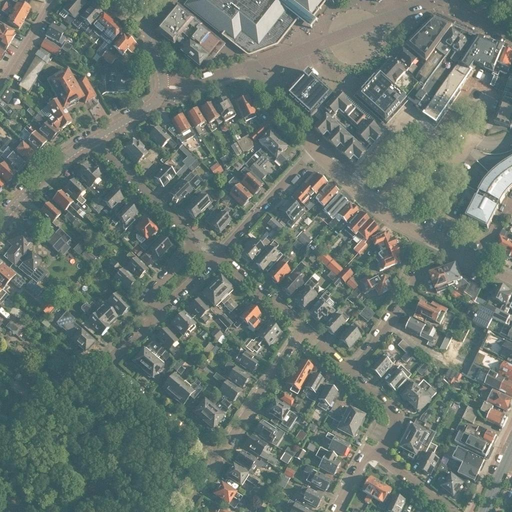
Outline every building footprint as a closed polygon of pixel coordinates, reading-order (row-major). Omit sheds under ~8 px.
[(12,11),(24,18),(30,7),(18,0),(12,11)] [(68,25),(73,18),(77,13),(76,12),(85,2),(82,0),(70,0),(63,9),(68,14),(63,20),(68,25)] [(224,31),(249,51),(274,41),(301,7),(309,14),(320,0),(376,0),(378,2),(379,0),(192,0),(190,4),(224,31)] [(100,12),(92,5),(86,12),(85,11),(80,17),(78,15),(71,23),(78,29),(80,27),(85,31),(90,25),(100,12)] [(178,5),(157,29),(174,43),(176,40),(182,33),(193,19),(194,18),(178,5)] [(18,28),(24,18),(12,11),(6,21),(18,28)] [(102,14),(93,26),(91,24),(84,33),(89,37),(94,31),(99,36),(102,33),(111,22),(102,14)] [(426,62),(452,25),(433,16),(405,44),(423,60),(426,62)] [(193,19),(182,33),(191,41),(190,41),(208,56),(220,41),(193,19)] [(0,37),(10,43),(15,34),(3,26),(4,25),(0,22),(0,37)] [(111,22),(102,33),(99,36),(104,40),(98,47),(101,49),(97,53),(100,56),(101,55),(110,44),(112,46),(116,42),(112,39),(120,29),(111,22)] [(60,28),(51,23),(45,35),(61,44),(64,39),(60,37),(63,30),(60,28)] [(445,58),(464,30),(454,26),(437,50),(436,49),(433,54),(429,60),(415,77),(421,82),(408,99),(413,102),(445,58)] [(476,36),(464,30),(445,58),(413,102),(417,105),(415,107),(423,112),(439,90),(441,87),(456,63),(476,36)] [(200,65),(208,56),(190,41),(191,41),(182,33),(176,40),(182,45),(180,48),(185,52),(184,54),(190,59),(191,58),(200,65)] [(114,55),(118,51),(122,54),(128,47),(132,49),(135,45),(123,34),(116,42),(112,46),(110,44),(101,55),(111,63),(117,57),(114,55)] [(424,113),(423,114),(436,123),(437,121),(439,118),(440,117),(439,117),(441,115),(442,114),(442,113),(444,111),(445,109),(445,108),(446,106),(447,106),(449,103),(453,97),(455,95),(459,89),(461,87),(461,86),(460,85),(462,83),(463,84),(463,83),(463,82),(466,78),(467,76),(472,70),(471,69),(472,66),(474,63),(476,64),(476,65),(478,65),(483,67),(482,67),(484,68),(484,67),(488,69),(487,69),(488,70),(489,69),(492,71),(493,71),(503,48),(503,47),(502,46),(501,47),(495,45),(496,43),(495,43),(494,42),(493,43),(490,42),(490,41),(488,41),(485,39),(484,39),(483,39),(482,39),(477,37),(477,36),(476,35),(476,36),(476,37),(462,58),(456,68),(456,67),(451,73),(449,76),(449,77),(445,82),(441,87),(439,90),(439,91),(424,113)] [(10,43),(0,37),(0,49),(4,52),(10,43)] [(41,45),(56,55),(60,49),(45,39),(41,45)] [(65,41),(61,47),(67,52),(72,45),(65,41)] [(41,47),(34,56),(46,63),(51,54),(41,47)] [(417,58),(405,47),(397,57),(408,67),(408,68),(412,72),(417,67),(413,63),(417,58)] [(490,85),(493,86),(500,71),(506,74),(511,59),(511,51),(503,48),(493,71),(492,74),(494,75),(490,85)] [(34,56),(31,61),(42,68),(46,63),(34,56)] [(418,83),(391,58),(383,67),(384,68),(380,72),(406,96),(418,83)] [(31,61),(28,67),(39,73),(42,68),(31,61)] [(115,69),(115,64),(105,65),(107,92),(112,91),(112,93),(129,92),(128,70),(115,71),(115,69)] [(28,67),(25,72),(36,79),(36,78),(39,73),(28,67)] [(63,108),(82,97),(85,102),(95,96),(84,77),(74,83),(67,70),(47,81),(57,98),(63,108)] [(25,72),(22,77),(33,84),(36,79),(25,72)] [(287,96),(310,117),(327,100),(332,94),(308,72),(287,96)] [(385,120),(406,97),(379,73),(359,96),(385,120)] [(511,75),(510,75),(504,92),(510,94),(508,100),(504,98),(502,103),(501,102),(494,122),(510,128),(511,123),(511,75)] [(22,77),(19,82),(30,89),(33,84),(22,77)] [(33,84),(37,87),(42,84),(36,78),(36,79),(33,84)] [(19,82),(17,85),(25,90),(30,89),(19,82)] [(13,93),(5,86),(0,95),(0,99),(6,105),(13,93)] [(323,137),(328,141),(336,148),(336,149),(341,153),(350,160),(349,161),(355,166),(359,161),(359,160),(366,152),(367,153),(375,143),(375,142),(383,134),(370,122),(370,121),(365,117),(364,117),(356,110),(357,109),(352,105),(351,105),(338,93),(335,96),(332,94),(327,100),(328,101),(328,104),(326,106),(328,108),(326,111),(325,110),(321,115),(323,118),(316,127),(313,124),(312,126),(323,136),(323,137)] [(45,120),(47,121),(58,131),(71,121),(63,108),(57,98),(54,100),(53,99),(52,98),(50,97),(47,99),(47,101),(47,103),(48,103),(47,104),(51,111),(43,118),(45,120)] [(215,104),(224,121),(234,115),(232,112),(233,111),(225,98),(215,104)] [(253,113),(247,98),(236,103),(242,117),(243,117),(245,121),(252,118),(255,120),(259,124),(262,121),(257,115),(254,116),(253,113)] [(0,108),(9,116),(13,112),(0,100),(0,106),(1,108),(0,108)] [(200,109),(208,123),(215,119),(217,123),(221,121),(211,103),(200,109)] [(43,126),(39,131),(50,140),(58,131),(47,121),(45,120),(43,118),(37,113),(29,106),(26,110),(33,118),(43,126)] [(187,114),(199,134),(203,132),(199,125),(204,121),(197,108),(187,114)] [(172,124),(167,130),(174,137),(177,136),(182,144),(187,141),(195,136),(190,127),(182,114),(181,115),(179,114),(170,119),(170,121),(172,124)] [(268,128),(267,128),(263,123),(248,136),(251,142),(251,143),(253,141),(268,128)] [(26,141),(37,150),(46,140),(38,133),(35,131),(31,127),(28,124),(21,132),(23,134),(19,138),(24,143),(26,141)] [(166,141),(172,148),(176,144),(157,126),(148,135),(161,147),(166,141)] [(257,140),(263,145),(257,151),(261,155),(278,137),(269,128),(257,140)] [(253,146),(252,145),(251,143),(251,142),(248,136),(247,134),(235,141),(244,154),(253,146)] [(1,141),(2,142),(7,146),(11,141),(6,135),(1,141)] [(255,161),(248,168),(260,179),(266,173),(260,167),(272,155),(281,164),(288,157),(282,151),(287,145),(278,137),(261,155),(255,161)] [(151,164),(150,162),(159,153),(152,146),(146,151),(133,139),(123,149),(137,163),(136,163),(144,171),(151,164)] [(11,146),(27,161),(35,153),(20,140),(16,145),(14,143),(11,146)] [(243,154),(235,141),(229,144),(237,157),(243,154)] [(24,162),(13,152),(11,150),(5,157),(0,152),(0,158),(4,162),(5,161),(16,171),(24,162)] [(182,161),(188,167),(196,159),(195,158),(194,159),(189,154),(182,161)] [(224,165),(228,162),(225,156),(220,158),(224,165)] [(244,164),(248,168),(255,161),(251,157),(244,164)] [(511,157),(507,161),(501,164),(495,169),(490,174),(485,179),(481,185),(477,192),(479,192),(476,197),(475,196),(465,217),(487,228),(500,202),(504,196),(508,191),(511,187),(511,157)] [(14,172),(4,162),(0,158),(0,175),(6,181),(14,172)] [(196,159),(188,167),(192,171),(200,163),(196,159)] [(81,171),(78,174),(82,178),(81,178),(89,186),(87,188),(97,198),(99,196),(104,191),(100,186),(99,187),(94,182),(101,176),(94,169),(92,170),(86,164),(80,170),(81,171)] [(165,165),(153,177),(162,186),(180,168),(176,164),(170,170),(165,165)] [(240,181),(253,193),(254,192),(255,193),(259,189),(258,188),(262,184),(244,167),(240,171),(245,176),(240,181)] [(191,189),(190,189),(192,187),(194,190),(203,181),(196,174),(194,176),(190,172),(169,193),(178,202),(191,189)] [(314,172),(292,195),(304,207),(314,197),(313,196),(326,182),(314,172)] [(64,189),(77,201),(75,204),(77,205),(84,211),(88,207),(84,202),(85,200),(81,196),(81,194),(85,190),(73,179),(64,189)] [(229,183),(234,188),(229,194),(242,205),(243,204),(244,205),(248,201),(247,200),(250,196),(232,179),(229,183)] [(336,191),(328,183),(317,195),(317,196),(314,199),(313,198),(304,207),(307,210),(315,201),(317,202),(322,207),(336,191)] [(61,190),(60,190),(52,199),(64,210),(69,205),(73,209),(77,205),(75,204),(61,190)] [(98,213),(101,210),(106,205),(111,210),(112,209),(114,212),(123,203),(120,201),(122,199),(113,190),(103,200),(99,196),(97,198),(90,205),(98,213)] [(192,203),(185,210),(189,213),(189,215),(191,217),(193,217),(194,218),(201,211),(203,211),(204,209),(204,207),(205,207),(208,209),(211,206),(209,203),(211,200),(203,192),(196,198),(194,196),(190,201),(192,203)] [(220,198),(226,203),(231,198),(225,193),(220,198)] [(335,213),(347,201),(338,193),(324,208),(324,209),(322,211),(331,219),(335,216),(334,215),(335,213)] [(288,199),(278,210),(280,211),(279,212),(283,216),(284,215),(289,219),(286,223),(291,227),(303,213),(301,211),(300,210),(297,207),(288,199)] [(55,220),(60,214),(48,203),(40,212),(57,227),(60,224),(55,220)] [(120,220),(123,223),(123,224),(123,227),(125,230),(135,219),(133,217),(137,212),(127,203),(111,221),(115,225),(120,220)] [(348,203),(337,215),(346,222),(357,211),(348,203)] [(205,219),(210,223),(219,231),(230,219),(224,214),(229,209),(225,206),(218,215),(212,210),(205,219)] [(68,211),(63,216),(77,229),(81,224),(68,211)] [(354,235),(357,233),(368,220),(358,212),(347,225),(345,224),(342,227),(352,237),(354,235)] [(326,224),(331,229),(338,221),(333,217),(326,224)] [(137,239),(142,243),(140,245),(145,250),(157,237),(154,234),(156,232),(155,231),(156,230),(144,219),(143,220),(142,219),(139,222),(140,223),(135,229),(138,231),(136,233),(136,237),(137,239)] [(377,229),(368,220),(357,233),(354,235),(360,240),(355,245),(360,250),(366,243),(365,242),(377,229)] [(277,223),(271,229),(276,233),(281,226),(277,223)] [(27,276),(28,276),(32,279),(37,283),(45,273),(37,266),(37,265),(42,259),(31,251),(30,252),(27,249),(32,243),(30,242),(35,237),(19,225),(7,241),(12,245),(6,253),(6,258),(14,265),(19,259),(23,262),(18,268),(27,275),(27,276)] [(70,246),(66,242),(55,232),(49,227),(42,236),(47,240),(46,241),(57,251),(58,250),(63,255),(70,246)] [(59,227),(55,232),(66,242),(70,238),(59,227)] [(506,232),(502,230),(492,249),(504,255),(511,241),(503,237),(506,232)] [(295,238),(305,247),(311,241),(301,231),(299,233),(295,238)] [(387,232),(376,236),(376,237),(370,239),(372,246),(377,244),(380,252),(395,246),(392,238),(390,238),(387,232)] [(242,252),(251,260),(271,239),(267,235),(259,245),(251,238),(246,244),(248,246),(242,252)] [(145,254),(148,257),(153,253),(158,258),(171,244),(167,241),(166,242),(161,237),(145,254)] [(296,238),(292,243),(298,248),(302,244),(296,238)] [(273,240),(253,262),(257,265),(256,267),(259,270),(261,269),(262,270),(264,269),(267,271),(281,255),(278,252),(277,254),(272,250),(277,244),(273,240)] [(142,252),(136,246),(132,251),(138,257),(142,252)] [(398,254),(395,246),(380,252),(373,258),(378,263),(376,264),(379,271),(399,262),(396,255),(398,254)] [(95,257),(86,249),(81,254),(90,262),(95,257)] [(323,251),(317,258),(321,261),(327,255),(323,251)] [(147,269),(131,254),(129,252),(125,255),(127,257),(131,261),(124,269),(132,276),(135,274),(138,278),(147,269)] [(305,257),(312,263),(316,259),(309,252),(305,257)] [(148,257),(145,254),(140,259),(147,266),(152,261),(148,257)] [(282,265),(288,259),(284,256),(267,275),(277,283),(288,271),(282,265)] [(118,273),(113,278),(126,290),(135,281),(115,262),(112,266),(118,273)] [(299,272),(304,266),(299,262),(286,277),(288,279),(281,287),(290,295),(302,283),(296,278),(301,273),(299,272)] [(0,287),(5,292),(9,295),(11,292),(4,286),(9,279),(19,287),(24,281),(2,263),(0,265),(0,287)] [(451,287),(474,301),(476,296),(481,286),(461,276),(459,277),(454,264),(442,268),(449,288),(451,287)] [(338,265),(332,271),(336,275),(342,269),(338,265)] [(341,280),(344,283),(352,274),(345,267),(336,276),(341,280)] [(437,293),(449,288),(442,268),(430,273),(437,293)] [(335,287),(341,280),(336,276),(330,283),(335,287)] [(361,285),(371,279),(369,276),(359,281),(361,285)] [(378,294),(390,288),(383,276),(377,280),(376,277),(371,279),(361,285),(360,285),(363,290),(364,293),(374,287),(378,294)] [(237,304),(227,294),(232,290),(220,277),(211,285),(233,308),(237,304)] [(306,287),(295,299),(304,308),(315,295),(310,290),(317,282),(311,277),(303,285),(306,287)] [(41,290),(39,288),(30,280),(26,285),(37,295),(41,290)] [(511,300),(511,291),(497,284),(490,299),(503,305),(502,306),(499,311),(505,315),(509,308),(511,300)] [(215,306),(220,301),(232,312),(234,309),(233,308),(211,285),(203,293),(215,306)] [(355,289),(351,293),(356,297),(360,293),(355,289)] [(463,295),(453,289),(450,294),(460,300),(463,295)] [(118,293),(113,297),(109,293),(108,294),(104,290),(100,294),(120,314),(129,306),(121,298),(122,297),(118,293)] [(321,316),(325,320),(335,310),(330,306),(333,302),(327,297),(328,296),(327,295),(329,293),(325,290),(322,293),(317,298),(318,299),(314,304),(315,305),(309,312),(318,320),(321,316)] [(347,300),(351,304),(355,300),(351,296),(347,300)] [(474,301),(483,305),(486,301),(476,296),(474,301)] [(48,298),(39,308),(47,315),(56,304),(48,298)] [(189,307),(205,323),(209,319),(204,314),(208,310),(197,298),(189,307)] [(421,301),(413,317),(424,322),(426,317),(439,323),(447,307),(432,300),(430,305),(421,301)] [(87,313),(91,318),(88,321),(85,319),(81,324),(92,334),(96,330),(100,335),(109,326),(107,325),(96,313),(89,306),(89,305),(86,302),(81,307),(81,309),(85,313),(87,313)] [(89,306),(96,313),(107,325),(116,317),(104,305),(99,310),(92,302),(89,305),(89,306)] [(250,305),(233,325),(235,327),(237,327),(239,325),(243,320),(248,325),(247,327),(253,332),(260,324),(258,321),(260,319),(257,316),(260,313),(250,305)] [(480,305),(477,312),(492,319),(496,310),(486,306),(485,308),(480,305)] [(359,314),(367,320),(373,313),(365,306),(359,314)] [(332,333),(333,334),(344,322),(348,318),(342,312),(339,310),(324,326),(327,329),(327,331),(330,333),(332,333)] [(511,315),(511,317),(505,315),(499,311),(496,310),(492,319),(508,326),(510,322),(511,322),(511,315)] [(64,333),(71,339),(84,351),(93,341),(80,330),(81,329),(74,322),(76,320),(66,311),(55,322),(65,331),(64,333)] [(195,327),(193,325),(195,324),(184,312),(172,323),(183,335),(188,331),(189,332),(195,327)] [(511,342),(511,328),(508,326),(492,319),(477,312),(472,323),(478,325),(491,332),(511,342)] [(224,313),(219,318),(227,327),(232,323),(224,313)] [(27,329),(22,325),(13,317),(9,322),(21,332),(23,333),(27,329)] [(429,335),(433,327),(425,323),(424,325),(411,318),(406,329),(428,340),(430,336),(429,335)] [(44,319),(40,323),(46,328),(49,324),(44,319)] [(18,336),(21,332),(9,322),(5,326),(18,336)] [(256,354),(261,348),(256,345),(261,339),(268,345),(279,332),(268,323),(252,341),(248,338),(241,347),(254,356),(256,354)] [(347,347),(348,347),(363,331),(353,323),(338,339),(343,342),(343,344),(346,347),(347,347)] [(162,348),(164,345),(173,354),(176,351),(172,346),(177,341),(166,329),(157,337),(158,339),(156,342),(161,347),(162,348)] [(210,334),(216,341),(222,335),(216,329),(210,334)] [(487,334),(466,377),(481,385),(483,386),(484,384),(511,397),(511,345),(489,335),(491,332),(485,329),(483,332),(487,334)] [(462,341),(452,336),(448,344),(446,349),(456,353),(462,341)] [(142,369),(160,348),(161,347),(153,339),(144,348),(132,362),(142,369)] [(400,358),(410,347),(403,340),(398,345),(406,352),(400,358)] [(212,349),(214,347),(208,343),(202,351),(207,356),(209,353),(212,349)] [(161,347),(160,348),(142,369),(151,377),(162,364),(156,359),(163,351),(164,350),(162,348),(161,347)] [(410,347),(400,358),(405,363),(415,352),(410,347)] [(241,364),(246,368),(246,367),(252,371),(258,362),(244,354),(242,358),(231,351),(229,355),(241,363),(241,364)] [(372,368),(381,376),(395,360),(391,357),(389,359),(384,354),(372,368)] [(71,372),(77,365),(72,361),(66,367),(71,372)] [(289,391),(295,394),(311,367),(301,361),(297,368),(294,367),(285,382),(291,386),(289,391)] [(425,362),(417,371),(422,375),(430,366),(425,362)] [(228,377),(242,387),(249,378),(228,363),(225,367),(232,372),(228,377)] [(61,365),(56,371),(61,375),(66,370),(61,365)] [(386,381),(396,391),(411,375),(401,365),(386,381)] [(459,381),(462,376),(448,369),(444,377),(452,384),(455,379),(459,381)] [(162,386),(171,394),(172,395),(183,382),(173,374),(162,386)] [(303,391),(305,392),(306,396),(314,401),(318,393),(317,392),(324,380),(313,374),(303,391)] [(44,383),(38,378),(35,382),(41,387),(44,383)] [(442,378),(438,382),(444,388),(447,384),(442,378)] [(183,382),(172,395),(182,404),(189,396),(191,398),(199,389),(195,385),(198,381),(195,379),(191,383),(189,383),(187,386),(183,382)] [(211,386),(218,392),(219,390),(232,401),(240,392),(227,381),(224,385),(217,379),(211,386)] [(41,401),(16,380),(10,387),(34,408),(41,401)] [(401,395),(410,403),(427,384),(424,381),(418,387),(413,383),(401,395)] [(427,384),(410,403),(419,411),(427,402),(429,402),(431,401),(430,399),(436,392),(430,387),(427,384)] [(320,401),(316,406),(321,409),(325,412),(329,406),(337,392),(326,385),(318,400),(320,401)] [(487,393),(489,388),(483,386),(481,385),(479,390),(487,393)] [(488,402),(506,411),(511,400),(494,391),(488,402)] [(280,399),(291,406),(293,401),(294,400),(283,393),(280,399)] [(219,394),(217,397),(210,405),(204,400),(194,413),(203,421),(221,400),(223,397),(219,394)] [(223,397),(221,400),(203,421),(212,428),(223,416),(217,411),(221,406),(227,410),(232,405),(223,397)] [(274,402),(267,413),(281,422),(280,424),(287,429),(293,420),(294,421),(296,416),(298,412),(293,409),(290,407),(282,402),(280,406),(274,402)] [(350,406),(348,407),(347,407),(344,414),(338,411),(341,405),(334,402),(329,411),(330,411),(357,426),(363,415),(355,411),(354,408),(350,406)] [(480,411),(486,414),(489,415),(486,420),(499,427),(505,415),(492,409),(493,407),(484,403),(481,409),(480,411)] [(475,416),(476,415),(478,411),(468,406),(465,411),(475,416)] [(345,440),(348,435),(352,437),(357,426),(330,411),(329,411),(326,416),(339,422),(336,429),(334,427),(331,433),(345,440)] [(465,411),(462,418),(472,423),(475,416),(465,411)] [(4,424),(12,431),(16,425),(9,419),(4,424)] [(407,436),(428,447),(436,432),(424,426),(426,423),(417,419),(413,425),(412,426),(411,426),(407,433),(408,433),(407,436)] [(258,427),(255,431),(260,434),(259,435),(275,446),(279,440),(284,432),(275,426),(274,428),(262,421),(262,422),(260,422),(258,425),(258,427)] [(314,432),(317,426),(312,423),(309,429),(314,432)] [(459,423),(456,429),(456,430),(461,432),(465,425),(459,423)] [(464,433),(467,435),(491,446),(496,435),(477,426),(475,430),(468,426),(464,433)] [(453,435),(454,435),(457,437),(455,442),(487,457),(492,447),(491,446),(467,435),(464,433),(461,432),(456,430),(456,429),(453,435)] [(332,442),(329,448),(343,456),(349,445),(328,433),(325,438),(332,442)] [(248,442),(246,446),(267,460),(266,462),(267,463),(272,466),(276,461),(272,458),(262,451),(266,445),(252,436),(252,437),(250,437),(248,440),(248,442)] [(428,447),(407,436),(406,438),(404,437),(401,444),(402,446),(401,447),(409,451),(407,456),(413,458),(418,448),(421,449),(416,458),(420,461),(428,447)] [(435,448),(431,446),(419,469),(429,474),(432,469),(435,471),(437,468),(440,462),(441,461),(438,459),(431,455),(435,448)] [(283,452),(292,458),(295,454),(286,448),(283,452)] [(298,448),(294,457),(300,460),(305,451),(298,448)] [(334,461),(336,457),(320,448),(315,456),(322,460),(319,467),(333,474),(339,464),(334,461)] [(455,453),(452,458),(457,460),(479,471),(481,471),(481,470),(479,469),(480,467),(481,467),(485,462),(484,461),(484,460),(482,459),(473,455),(460,449),(457,454),(455,453)] [(238,455),(236,458),(236,461),(248,469),(247,471),(248,472),(252,475),(257,467),(259,468),(261,465),(264,467),(267,463),(266,462),(261,459),(259,462),(242,451),(240,455),(238,455)] [(457,460),(454,466),(458,467),(460,468),(457,473),(456,476),(470,487),(473,481),(474,481),(476,481),(478,477),(477,474),(479,471),(457,460)] [(440,462),(437,468),(441,471),(445,466),(440,462)] [(287,466),(281,463),(277,468),(283,472),(287,466)] [(233,465),(226,476),(241,486),(245,480),(255,486),(257,483),(261,486),(264,482),(252,475),(248,472),(247,474),(233,465)] [(311,484),(324,491),(330,480),(312,471),(313,469),(306,465),(303,470),(310,474),(306,481),(311,484)] [(290,477),(293,471),(287,467),(283,473),(290,477)] [(441,487),(454,497),(458,492),(456,491),(462,483),(451,474),(446,480),(441,476),(437,481),(443,485),(441,487)] [(373,497),(381,483),(371,477),(367,485),(364,485),(361,490),(368,494),(364,500),(369,503),(373,497)] [(391,489),(381,483),(373,497),(380,501),(377,506),(384,510),(390,498),(387,496),(391,489)] [(231,490),(221,484),(214,495),(229,504),(228,505),(235,509),(243,495),(232,488),(231,490)] [(274,489),(274,490),(279,492),(282,487),(277,484),(274,489)] [(302,486),(299,491),(304,494),(301,499),(298,498),(295,499),(294,500),(311,509),(313,506),(315,507),(316,506),(318,506),(319,503),(319,501),(321,496),(302,486)] [(279,493),(274,490),(271,496),(277,498),(279,493)] [(399,511),(404,503),(393,497),(387,510),(391,511),(399,511)] [(311,511),(289,500),(286,507),(291,510),(290,511),(311,511)]
